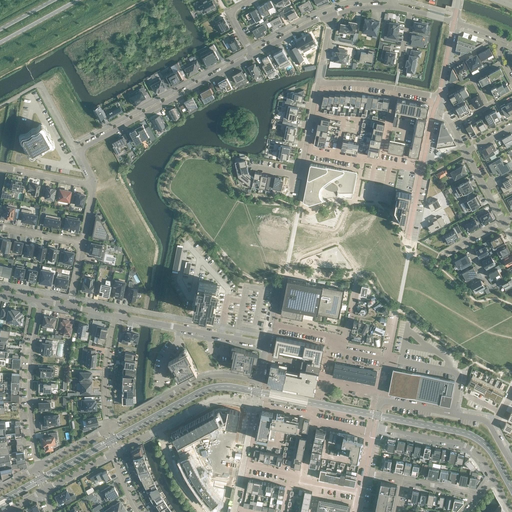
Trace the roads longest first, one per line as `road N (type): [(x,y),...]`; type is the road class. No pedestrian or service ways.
road 1 (residential): [(90,185),(85,146),(253,55)]
road 2 (residential): [(40,300),(29,375),(39,467)]
road 3 (residential): [(258,381),(197,380),(106,429)]
road 4 (unclassified): [(266,344),(115,315)]
road 5 (residential): [(374,426),(466,445),(493,478)]
road 6 (residential): [(387,359),(270,325)]
